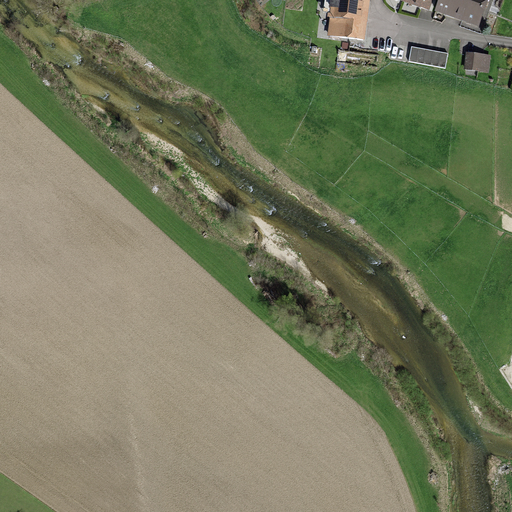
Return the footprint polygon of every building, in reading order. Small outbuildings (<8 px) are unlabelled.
[(328,0),(327,14),(344,16),(343,24),(333,23),(331,36),(361,40),(366,0),(328,0)] [(430,0),(403,0),(427,9),(430,0)] [(439,0),(435,12),(479,27),(488,0),(439,0)] [(450,52),(413,44),(409,62),(447,69),(450,52)] [(487,57),(466,54),(463,69),(485,73),(487,57)]
